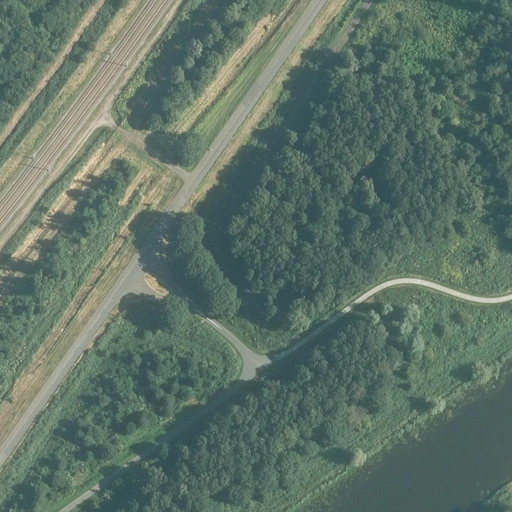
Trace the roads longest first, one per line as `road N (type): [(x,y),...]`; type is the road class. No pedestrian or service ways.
road 1 (tertiary): [(0,457),(318,0)]
road 2 (track): [(0,248),(186,0)]
